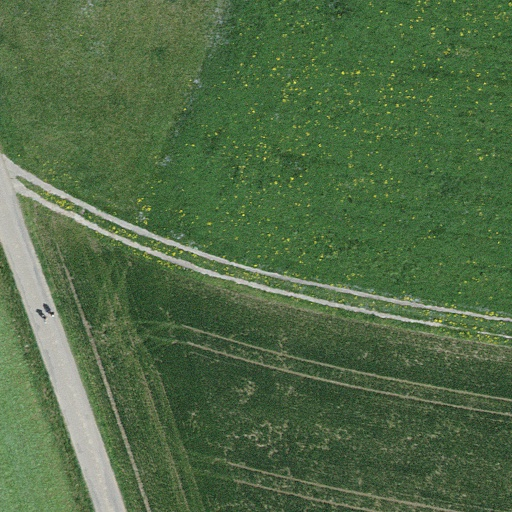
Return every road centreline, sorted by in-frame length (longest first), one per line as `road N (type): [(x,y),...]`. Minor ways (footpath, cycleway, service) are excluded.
road 1 (track): [(511,332),(256,287),(0,171)]
road 2 (unclassified): [(0,198),(108,511)]
